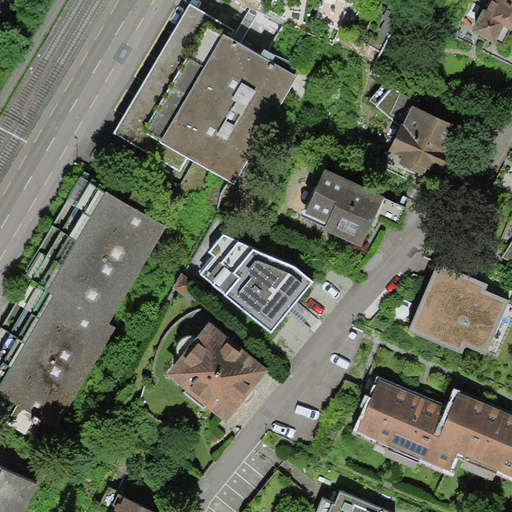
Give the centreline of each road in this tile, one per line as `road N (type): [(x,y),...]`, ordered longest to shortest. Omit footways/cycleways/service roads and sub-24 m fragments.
road 1 (residential): [(211,511),(260,425),(462,188),(511,110)]
road 2 (secondary): [(135,0),(0,228)]
